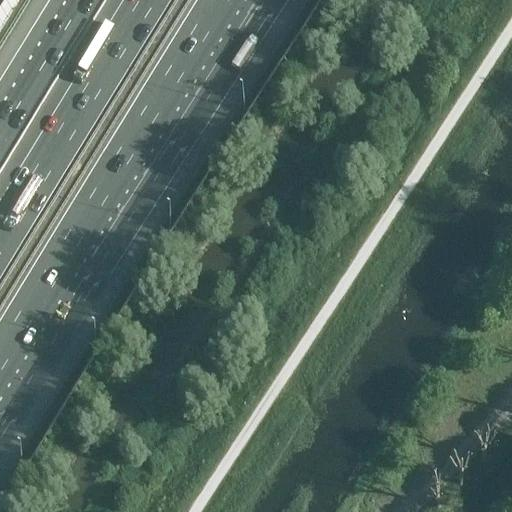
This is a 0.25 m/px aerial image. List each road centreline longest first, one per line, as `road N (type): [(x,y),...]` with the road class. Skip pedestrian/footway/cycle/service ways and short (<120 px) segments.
road 1 (motorway): [(0,382),(242,0)]
road 2 (motorway): [(146,0),(0,237)]
road 3 (motorway): [(84,0),(0,136)]
